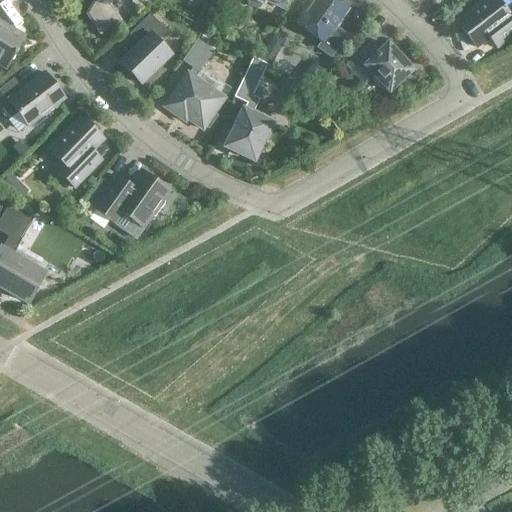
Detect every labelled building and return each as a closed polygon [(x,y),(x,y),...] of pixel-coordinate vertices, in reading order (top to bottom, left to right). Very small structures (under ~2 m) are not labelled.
[(95,0),(87,15),(100,34),(119,21),(107,4),(109,0),(95,0)] [(131,0),(130,3),(140,9),(149,0),(131,0)] [(246,0),(246,1),(248,6),(256,9),(260,8),(261,4),(263,5),(265,1),(284,9),(288,0),(246,0)] [(345,36),(336,29),(334,28),(347,9),(334,0),(313,0),(313,1),(308,1),(305,2),(302,5),(302,9),(304,14),(296,24),(322,43),(318,48),(330,57),(345,36)] [(511,5),(504,11),(495,0),(485,0),(456,22),(476,48),(487,39),(496,51),(498,50),(497,49),(511,37),(511,5)] [(156,42),(158,41),(166,32),(149,15),(128,35),(138,45),(119,63),(129,73),(128,76),(129,80),(131,82),(134,83),(137,82),(140,85),(170,56),(156,42)] [(198,16),(195,22),(204,26),(208,17),(203,15),(198,16)] [(20,36),(19,32),(14,29),(11,30),(0,24),(0,65),(5,69),(14,54),(15,55),(16,53),(15,52),(23,38),(20,36)] [(216,117),(214,116),(213,115),(224,99),(194,79),(213,51),(197,40),(182,62),(191,68),(164,107),(177,117),(178,116),(179,114),(202,130),(204,126),(207,128),(216,117)] [(380,52),(378,50),(370,41),(344,66),(363,86),(373,77),(388,93),(412,71),(387,45),(380,52)] [(266,49),(259,60),(271,67),(277,56),(266,49)] [(252,112),(253,111),(259,100),(252,96),(266,65),(253,57),(233,98),(246,104),(225,147),(253,160),(262,141),(265,142),(274,123),(252,112)] [(22,90),(21,89),(13,79),(0,88),(0,106),(9,118),(16,113),(27,127),(31,124),(33,128),(45,119),(42,116),(64,99),(44,73),(22,90)] [(327,79),(320,86),(328,94),(335,88),(327,79)] [(79,118),(65,132),(48,150),(63,164),(56,171),(75,189),(101,162),(100,161),(96,165),(89,158),(90,156),(91,152),(102,140),(79,118)] [(120,212),(122,214),(122,215),(142,230),(152,216),(153,216),(163,203),(160,200),(166,191),(167,192),(167,191),(140,171),(139,172),(140,173),(128,189),(125,186),(127,184),(115,176),(92,209),(112,223),(120,212)] [(18,187),(7,177),(0,184),(10,195),(18,187)] [(0,232),(8,237),(2,248),(0,250),(0,287),(26,303),(42,274),(11,256),(33,218),(9,204),(0,218),(0,232)]
